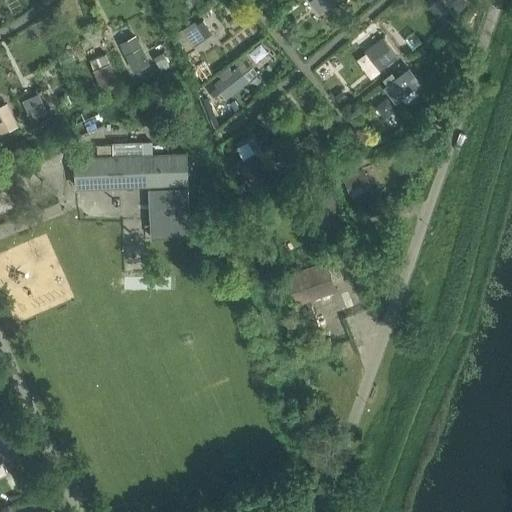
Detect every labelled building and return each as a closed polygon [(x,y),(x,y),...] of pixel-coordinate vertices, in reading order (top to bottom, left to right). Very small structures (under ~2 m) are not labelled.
[(203,22),(188,27),(194,44),(209,39),(203,22)] [(136,70),(153,63),(139,33),(122,40),(136,70)] [(92,58),(103,86),(120,80),(109,52),(92,58)] [(419,80),(404,62),(390,74),(404,91),(419,80)] [(237,66),(213,83),(224,98),(248,81),(237,66)] [(37,92),(22,97),(29,114),(43,109),(37,92)] [(282,103),(268,114),(281,130),(295,119),(282,103)] [(327,149),(312,131),(298,143),(312,161),(327,149)] [(71,158),(72,191),(150,188),(152,241),(191,240),(188,154),(71,158)] [(265,157),(244,160),(247,183),(269,180),(265,157)] [(0,169),(0,182),(21,173),(17,162),(0,169)] [(354,200),(377,191),(367,165),(344,173),(354,200)] [(327,180),(311,185),(315,199),(331,195),(327,180)] [(284,277),(295,306),(331,293),(322,271),(327,269),(324,262),(284,277)]
